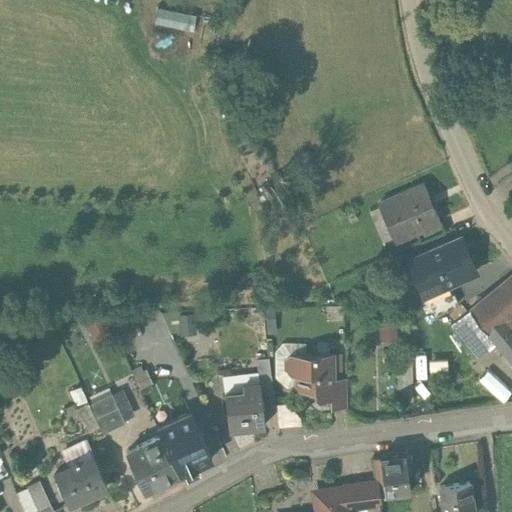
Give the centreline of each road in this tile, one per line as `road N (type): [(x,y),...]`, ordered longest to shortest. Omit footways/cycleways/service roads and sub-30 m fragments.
road 1 (residential): [(511,416),(283,447),(236,460),(155,511)]
road 2 (unclassified): [(418,0),(455,131),(511,229)]
